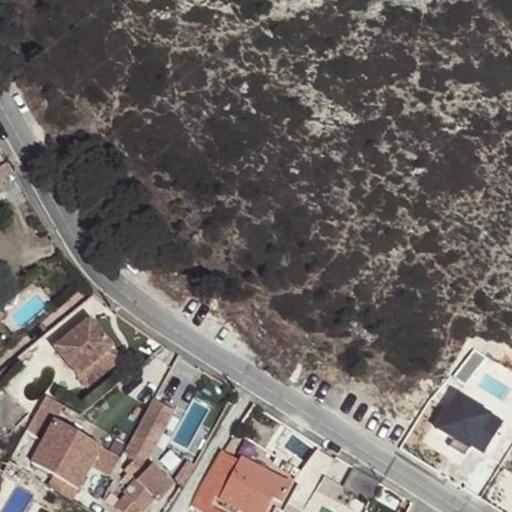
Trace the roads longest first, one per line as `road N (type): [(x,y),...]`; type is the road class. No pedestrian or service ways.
road 1 (residential): [(255,381),(96,272),(64,229),(0,107)]
road 2 (residential): [(461,511),(255,381)]
road 3 (unclassified): [(255,381),(174,511)]
